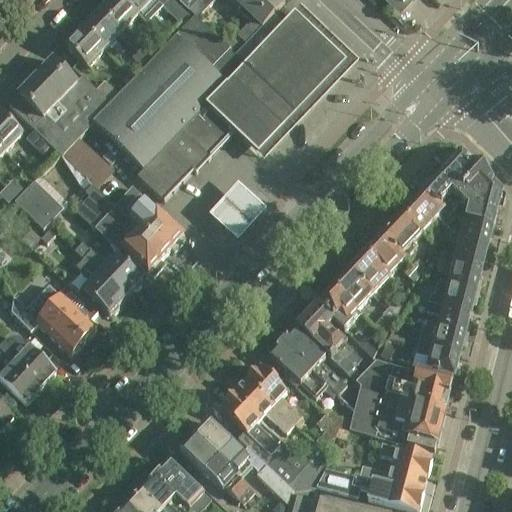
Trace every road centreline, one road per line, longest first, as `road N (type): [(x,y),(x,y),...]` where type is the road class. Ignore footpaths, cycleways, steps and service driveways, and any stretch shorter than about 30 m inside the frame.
road 1 (secondary): [(23,511),(440,83)]
road 2 (tertiary): [(471,511),(511,351)]
road 3 (residential): [(440,83),(337,0)]
